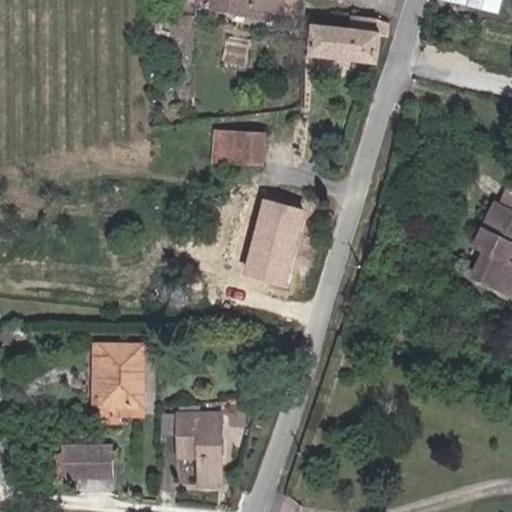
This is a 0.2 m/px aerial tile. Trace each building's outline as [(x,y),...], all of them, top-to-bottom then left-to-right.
[(273,14),(293,18),(297,0),(206,0),(204,10),(270,25),(273,14)] [(510,0),(450,0),(450,2),(507,16),(510,0)] [(307,60),(381,68),(394,31),(366,26),(364,36),(312,30),(307,60)] [(223,164),(270,165),(271,136),(224,135),(223,164)] [(511,186),(511,187),(505,207),(501,206),(485,252),(498,256),(487,286),(503,291),(506,279),(511,280),(511,186)] [(240,232),(267,239),(277,204),(251,196),(240,232)] [(255,274),(287,283),(311,213),(277,204),(267,239),(255,274)] [(503,291),(511,293),(511,280),(506,279),(503,291)] [(97,401),(105,402),(108,343),(99,342),(97,401)] [(145,404),(147,404),(150,344),(108,343),(105,402),(104,419),(116,419),(116,418),(116,404),(145,404)] [(121,413),(145,414),(145,404),(116,404),(116,418),(121,418),(121,413)] [(202,484),(225,484),(229,415),(189,415),(189,460),(203,460),(202,484)] [(61,473),(117,475),(118,445),(62,442),(61,473)]
